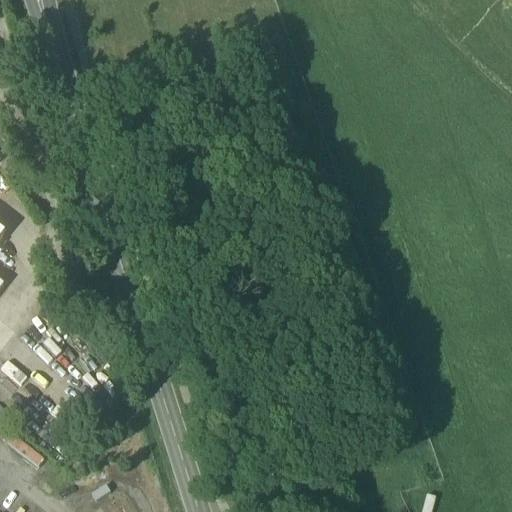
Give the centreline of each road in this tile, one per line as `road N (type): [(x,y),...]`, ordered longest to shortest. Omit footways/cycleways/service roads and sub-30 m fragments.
road 1 (secondary): [(33,0),(198,511)]
road 2 (track): [(229,511),(399,460)]
